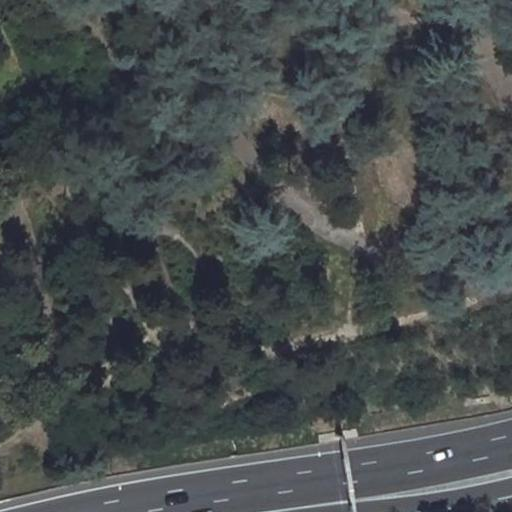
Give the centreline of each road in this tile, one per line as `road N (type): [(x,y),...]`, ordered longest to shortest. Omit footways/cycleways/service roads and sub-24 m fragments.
road 1 (trunk): [(210,494),(511,443)]
road 2 (trunk): [(357,511),(511,489)]
